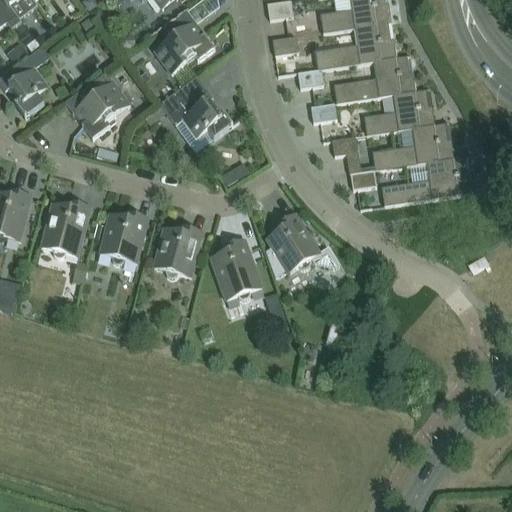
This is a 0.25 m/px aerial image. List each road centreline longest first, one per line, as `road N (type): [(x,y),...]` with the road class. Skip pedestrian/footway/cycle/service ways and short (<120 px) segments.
road 1 (residential): [(286,164),(226,206),(190,205),(0,142)]
road 2 (residential): [(450,290),(332,218),(286,164)]
road 3 (tertiary): [(409,511),(450,438),(511,369)]
road 4 (residential): [(286,164),(254,69),(244,0)]
